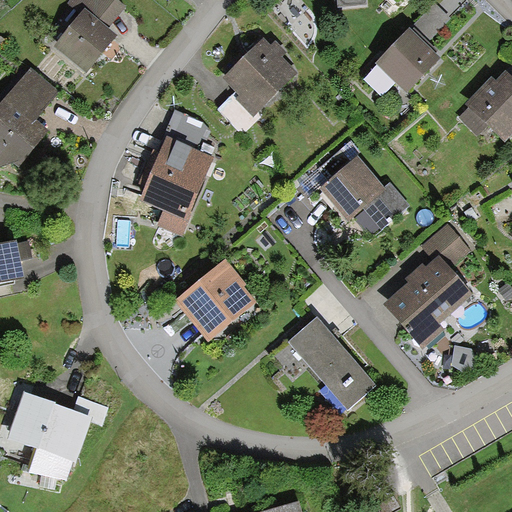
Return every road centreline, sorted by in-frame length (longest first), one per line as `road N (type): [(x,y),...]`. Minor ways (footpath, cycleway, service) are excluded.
road 1 (residential): [(221,0),(128,116),(88,210),(93,305),(129,373),(175,416),(256,445),(337,448),(437,418),(511,372)]
road 2 (unknown): [(349,286),(437,418)]
